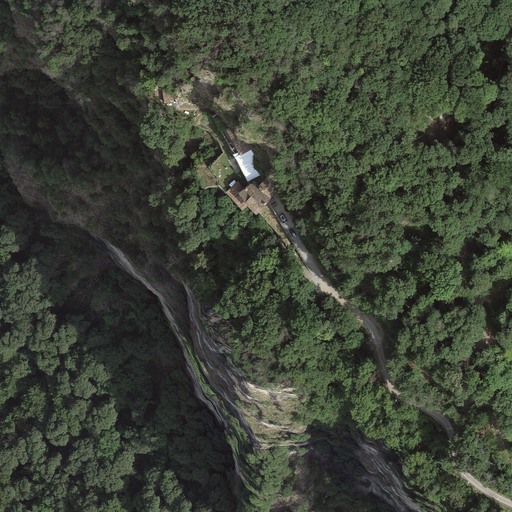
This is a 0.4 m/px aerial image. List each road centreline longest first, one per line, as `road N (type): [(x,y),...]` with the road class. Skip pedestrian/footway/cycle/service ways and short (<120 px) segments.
road 1 (track): [(381,0),(389,35),(429,101),(465,276)]
road 2 (track): [(511,449),(465,276)]
